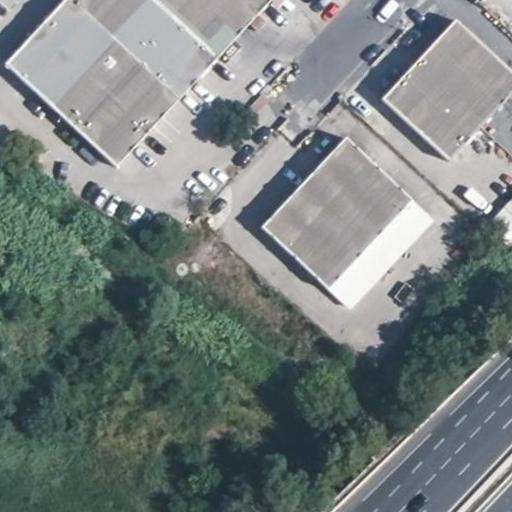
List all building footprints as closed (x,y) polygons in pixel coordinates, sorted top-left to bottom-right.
[(236,0),(67,0),(67,1),(180,105),(257,18),(236,0)] [(236,0),(257,18),(273,0),(236,0)] [(180,105),(67,1),(6,69),(119,173),(180,105)] [(386,102),(454,167),(511,103),(511,67),(460,21),(386,102)] [(418,206),(348,143),(266,233),(268,235),(345,305),(355,295),(345,286),(418,206)] [(511,197),(486,223),(511,249),(511,197)]
